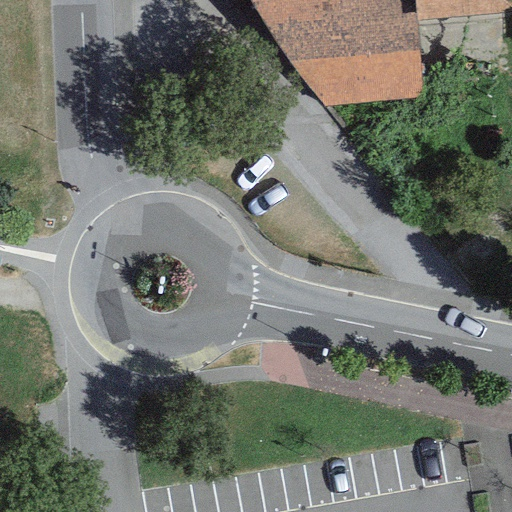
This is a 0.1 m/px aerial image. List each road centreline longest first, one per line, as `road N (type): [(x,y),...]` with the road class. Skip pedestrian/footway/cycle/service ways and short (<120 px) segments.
road 1 (residential): [(227,294),(254,307),(511,359)]
road 2 (residential): [(137,218),(118,229),(95,265),(98,307),(126,339),(146,347),(188,343),(219,315),(227,294)]
road 3 (residential): [(137,218),(92,158),(75,0)]
road 4 (residential): [(227,294),(223,254),(212,237),(177,216),(137,218)]
